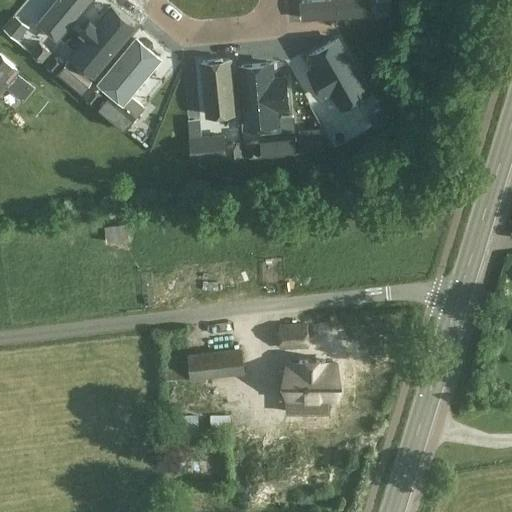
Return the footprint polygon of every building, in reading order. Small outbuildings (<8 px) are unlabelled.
[(50,42),(83,0),(50,0),(30,26),(50,42)] [(295,0),(298,24),(366,18),(364,0),(295,0)] [(390,16),(389,1),(376,2),(377,17),(390,16)] [(140,22),(125,9),(77,63),(91,76),(140,22)] [(15,16),(4,29),(15,38),(26,25),(15,16)] [(307,67),(295,74),(311,102),(325,94),(333,110),(363,94),(333,39),(301,57),(307,67)] [(39,41),(30,52),(33,54),(43,62),(52,51),(39,41)] [(124,100),(153,62),(135,49),(106,86),(124,100)] [(53,53),(44,63),(45,64),(56,73),(65,63),(53,53)] [(0,54),(0,90),(18,69),(0,54)] [(232,117),(226,60),(193,64),(198,120),(232,117)] [(67,61),(57,73),(81,94),(92,81),(67,61)] [(242,112),(284,108),(281,78),(239,82),(242,112)] [(92,86),(84,96),(95,106),(104,96),(92,86)] [(97,109),(124,132),(136,118),(109,95),(97,109)] [(380,108),(369,115),(376,127),(387,120),(389,118),(382,107),(380,108)] [(296,128),(260,131),(262,156),(298,153),(296,128)] [(191,161),(226,158),(224,133),(189,136),(191,161)] [(246,157),(261,156),(260,141),(245,143),(246,157)] [(228,159),(238,158),(243,157),(242,143),(227,145),(228,159)] [(128,223),(105,227),(108,242),(130,239),(128,223)] [(308,322),(279,323),(280,349),(309,348),(308,322)] [(241,347),(187,354),(190,379),(244,372),(241,347)] [(186,360),(166,361),(167,379),(188,378),(186,360)] [(299,364),(299,366),(287,366),(287,400),(337,400),(337,366),(325,366),(325,364),(316,364),(308,364),(299,364)] [(197,415),(170,416),(170,438),(198,437),(197,415)] [(230,415),(210,415),(210,432),(230,432),(230,415)]
